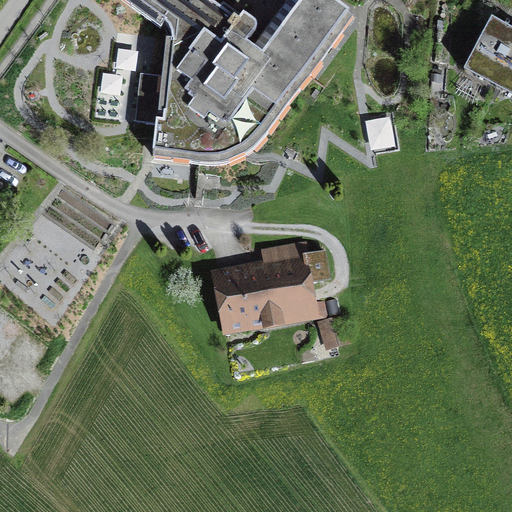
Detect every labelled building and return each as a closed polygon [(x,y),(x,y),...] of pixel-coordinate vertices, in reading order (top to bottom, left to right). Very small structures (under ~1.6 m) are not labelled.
[(243,18),(238,26),(203,0),(130,0),(165,25),(172,36),(169,79),(150,77),(145,122),(156,124),(153,156),(199,162),(218,161),(242,152),(261,134),(293,90),(298,93),(353,18),(347,14),(348,13),(329,0),(288,0),(255,46),(249,42),(256,32),(254,26),(243,18)] [(463,72),(493,88),(511,51),(511,29),(491,19),(463,72)] [(511,51),(493,88),(511,97),(511,51)] [(221,282),(229,326),(315,309),(309,283),(329,279),(324,254),(303,258),(304,266),(221,282)] [(345,342),(339,321),(324,325),(329,346),(345,342)]
